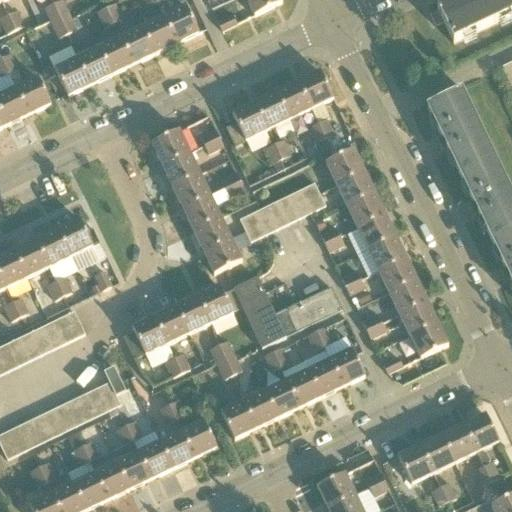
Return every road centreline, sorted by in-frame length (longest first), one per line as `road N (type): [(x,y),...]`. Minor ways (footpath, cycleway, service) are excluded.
road 1 (residential): [(499,365),(332,23)]
road 2 (residential): [(264,478),(499,365)]
road 3 (residential): [(103,135),(332,23)]
road 4 (residential): [(90,353),(148,263),(149,239),(103,135)]
